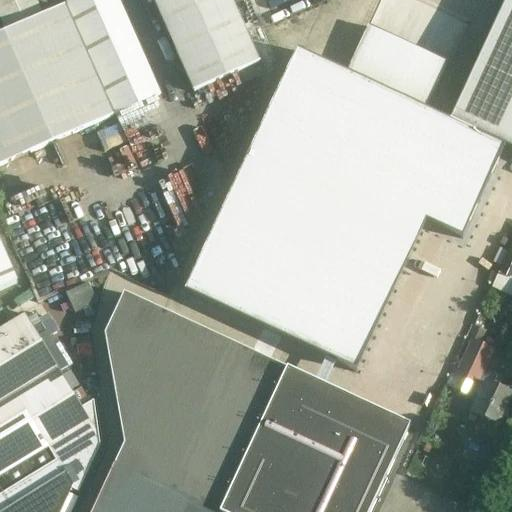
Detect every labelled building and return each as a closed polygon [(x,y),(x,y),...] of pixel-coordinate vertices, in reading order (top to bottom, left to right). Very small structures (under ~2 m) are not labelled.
[(0,0),(0,19),(6,33),(0,35),(0,165),(116,114),(67,6),(43,17),(35,0),(0,0)] [(159,95),(116,0),(64,0),(116,114),(122,111),(159,95)] [(259,65),(230,0),(151,0),(193,94),(259,65)] [(297,52),(185,294),(326,359),(335,364),(356,373),(426,223),(462,240),(505,149),(511,152),(511,0),(506,0),(450,123),(427,112),(420,109),(346,75),(297,52)] [(169,118),(159,95),(122,111),(132,135),(169,118)] [(0,291),(17,284),(0,245),(0,291)] [(502,267),(499,273),(511,279),(511,305),(509,312),(511,313),(511,247),(509,253),(502,267)] [(97,303),(88,283),(67,293),(75,313),(97,303)] [(370,511),(410,428),(124,295),(104,336),(124,446),(93,511),(370,511)] [(0,511),(60,511),(71,489),(78,493),(100,445),(94,400),(83,407),(25,313),(0,328),(0,511)] [(493,350),(472,340),(455,377),(484,390),(472,415),(497,426),(511,395),(497,389),(502,378),(484,371),(493,350)]
